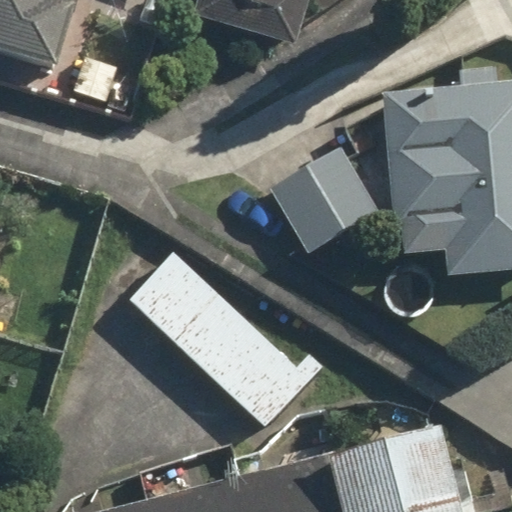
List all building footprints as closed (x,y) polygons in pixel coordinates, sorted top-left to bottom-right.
[(0,0),(0,68),(50,82),(67,19),(54,15),(58,0),(0,0)] [(189,0),(184,20),(295,52),(310,0),(189,0)] [(511,92),(492,94),(492,106),(450,109),(449,97),(378,103),(388,235),(399,234),(401,263),(442,259),(444,285),(511,279),(511,92)] [(377,223),(337,157),(268,198),(307,264),(377,223)] [(294,373),(175,260),(129,308),(262,435),(320,374),(306,360),(294,373)] [(321,471),(331,511),(452,511),(434,441),(321,471)] [(331,511),(321,471),(318,461),(126,511),(331,511)]
